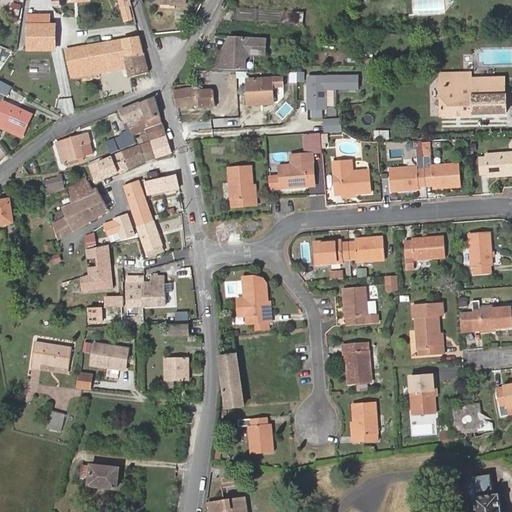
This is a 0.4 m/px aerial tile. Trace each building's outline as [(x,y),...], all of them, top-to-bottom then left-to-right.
[(443,0),(411,0),(411,13),(444,14),(443,0)] [(11,11),(22,13),(23,3),(12,2),(11,11)] [(50,25),(50,15),(27,15),(27,26),(50,25)] [(55,49),(55,25),(50,25),(27,26),(27,50),(55,49)] [(263,38),(231,36),(231,44),(227,44),(227,52),(223,51),(223,60),(219,60),(218,71),(245,71),(246,60),(251,55),(267,56),(268,38),(263,38)] [(130,77),(148,72),(141,39),(118,42),(119,56),(125,56),(128,68),(130,77)] [(72,77),(128,68),(125,56),(119,56),(118,42),(117,40),(107,42),(109,54),(104,55),(101,43),(76,47),(76,49),(67,52),(72,77)] [(482,64),(511,64),(511,50),(482,50),(482,64)] [(198,104),(199,107),(214,107),(215,108),(232,105),(229,72),(211,72),(213,90),(196,90),(196,87),(173,91),(178,108),(198,104)] [(358,88),(358,75),(307,74),(306,108),(324,108),(325,87),(358,88)] [(507,114),(505,77),(472,78),(472,84),(440,85),(441,116),(507,114)] [(284,88),(284,78),(247,79),(247,105),(275,104),(274,88),(284,88)] [(0,92),(6,95),(11,86),(0,80),(0,92)] [(144,116),(125,124),(127,130),(133,144),(139,142),(150,138),(165,133),(162,123),(155,97),(140,103),(144,116)] [(3,103),(0,108),(0,122),(23,133),(32,115),(3,103)] [(140,103),(120,111),(125,124),(144,116),(140,103)] [(328,132),(342,131),(342,119),(324,121),(325,132),(328,132)] [(133,144),(127,130),(120,133),(121,135),(107,141),(112,153),(122,149),(133,144)] [(88,133),(57,141),(63,163),(84,157),(81,145),(91,142),(88,133)] [(323,148),(322,133),(311,134),(312,149),(323,148)] [(157,157),(171,153),(170,151),(166,136),(151,141),(157,157)] [(146,160),(157,157),(151,141),(140,145),(146,160)] [(91,142),(81,145),(84,157),(94,154),(91,142)] [(424,157),(423,142),(414,142),(415,150),(417,150),(417,158),(424,157)] [(140,145),(123,152),(129,167),(146,160),(140,145)] [(129,167),(123,152),(90,166),(95,181),(129,167)] [(480,158),(481,176),(488,176),(488,178),(511,176),(511,152),(486,154),(486,157),(480,158)] [(278,166),(280,189),(308,187),(308,184),(315,184),(313,154),(306,155),(306,163),(292,165),(278,166)] [(291,156),(292,165),(306,163),(306,155),(291,156)] [(426,187),(424,157),(417,158),(418,166),(389,169),(391,192),(419,190),(419,187),(426,187)] [(430,157),(424,157),(426,187),(432,186),(433,189),(461,187),(459,163),(431,166),(430,157)] [(350,163),(334,164),(336,193),(342,193),(343,195),(370,193),(368,170),(350,171),(350,163)] [(256,184),(254,184),(252,167),(227,169),(231,207),(258,205),(256,184)] [(149,196),(179,189),(176,175),(146,182),(149,196)] [(46,194),(65,190),(62,176),(43,180),(46,194)] [(65,190),(73,204),(94,192),(86,179),(65,190)] [(280,189),(279,179),(269,180),(270,189),(280,189)] [(139,181),(123,186),(137,226),(154,220),(139,181)] [(50,203),(67,198),(65,190),(48,195),(50,203)] [(107,212),(96,191),(94,192),(73,204),(63,210),(75,230),(107,212)] [(9,199),(0,200),(0,223),(13,221),(9,199)] [(128,215),(115,219),(116,221),(119,232),(122,239),(134,234),(128,215)] [(59,240),(75,230),(68,218),(54,226),(59,240)] [(154,220),(137,226),(146,251),(156,248),(158,254),(164,251),(162,246),(163,246),(154,220)] [(119,232),(116,221),(104,225),(108,236),(119,232)] [(491,233),(468,235),(471,266),(473,266),(474,273),(492,272),(491,265),(493,264),(491,233)] [(348,242),(350,259),(357,259),(357,262),(385,259),(383,236),(355,239),(355,241),(348,242)] [(445,258),(444,236),(412,238),(412,241),(405,241),(407,268),(414,267),(414,260),(445,258)] [(95,246),(93,238),(85,239),(87,247),(95,246)] [(343,260),(350,259),(348,242),(342,242),(341,239),(314,241),(315,265),(343,263),(343,260)] [(103,246),(87,250),(88,259),(98,258),(99,268),(89,269),(89,276),(82,278),(83,291),(114,288),(109,246),(103,246)] [(159,263),(157,255),(145,258),(147,267),(159,263)] [(366,277),(366,268),(357,269),(357,278),(366,277)] [(330,280),(343,279),(342,270),(329,271),(330,280)] [(387,289),(399,288),(397,275),(386,276),(387,289)] [(273,321),(272,300),(270,301),(268,284),(264,279),(254,277),(242,278),(243,298),(245,315),(245,323),(254,322),(270,321),(273,321)] [(144,283),(142,305),(166,304),(165,282),(144,283)] [(126,284),(128,306),(142,305),(144,283),(126,284)] [(378,315),(369,316),(368,303),(367,288),(343,291),(345,317),(348,317),(348,323),(378,321),(378,315)] [(243,298),(236,298),(238,315),(245,315),(243,298)] [(511,328),(511,307),(511,306),(480,309),(479,301),(472,302),(473,313),(460,314),(461,329),(482,328),(482,330),(511,328)] [(377,302),(368,303),(369,316),(378,315),(377,302)] [(411,305),(412,318),(414,318),(417,355),(445,353),(443,333),(441,333),(440,303),(411,305)] [(184,310),(175,311),(175,319),(184,319),(184,310)] [(270,329),(270,321),(254,322),(254,330),(270,329)] [(186,326),(166,327),(166,337),(186,336),(186,326)] [(128,345),(93,341),(91,363),(126,366),(128,345)] [(31,367),(40,369),(41,364),(68,367),(71,348),(35,343),(31,367)] [(344,365),(346,366),(348,383),(373,382),(369,343),(342,346),(344,365)] [(238,353),(218,356),(226,409),(246,406),(238,353)] [(166,359),(166,380),(189,380),(189,358),(166,359)] [(41,364),(40,369),(67,372),(68,367),(41,364)] [(411,415),(436,414),(435,397),(438,397),(437,376),(410,377),(410,384),(411,415)] [(511,383),(503,385),(503,387),(496,388),(501,415),(511,413),(511,383)] [(352,442),(379,440),(377,402),(352,404),(353,422),(351,422),(352,442)] [(65,413),(51,410),(48,422),(62,425),(65,413)] [(239,426),(247,426),(250,453),(275,451),(272,423),(269,424),(268,417),(239,420),(239,426)] [(438,440),(448,439),(447,424),(438,425),(438,440)] [(80,479),(87,480),(89,466),(82,465),(80,479)] [(89,466),(87,480),(87,486),(116,489),(118,468),(89,465),(89,466)] [(469,499),(475,499),(477,511),(501,511),(499,494),(493,495),(490,476),(474,477),(475,482),(467,484),(469,499)] [(209,504),(209,511),(247,511),(246,498),(209,504)]
